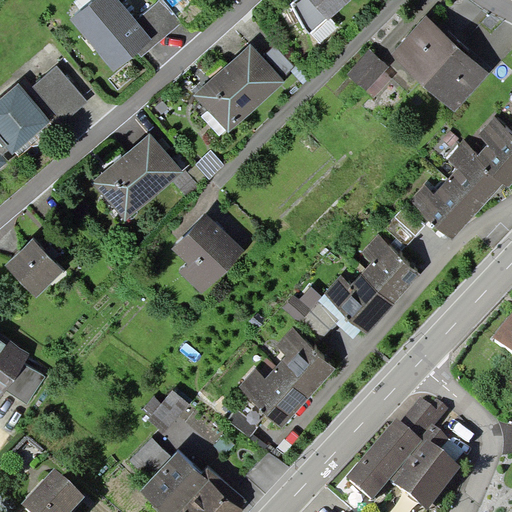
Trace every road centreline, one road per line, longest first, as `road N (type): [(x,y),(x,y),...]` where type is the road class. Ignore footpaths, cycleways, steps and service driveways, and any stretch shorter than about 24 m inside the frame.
road 1 (tertiary): [(415,366),(282,511)]
road 2 (residential): [(466,511),(490,438),(480,417),(415,366)]
road 3 (tertiary): [(511,262),(415,366)]
